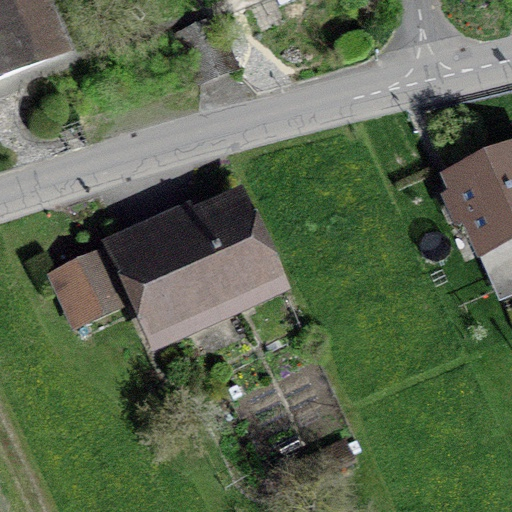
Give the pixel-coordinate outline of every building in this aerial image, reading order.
[(0,0),(0,78),(62,52),(40,0),(0,0)] [(233,70),(211,19),(179,33),(201,84),(233,70)] [(468,221),(483,253),(511,240),(511,156),(452,184),(459,200),(448,205),(457,226),(468,221)] [(240,210),(121,263),(155,339),(233,304),(228,293),(270,274),(240,210)] [(62,291),(79,328),(125,307),(108,270),(62,291)] [(344,442),(271,477),(278,492),(300,481),(303,487),(353,463),(344,442)]
